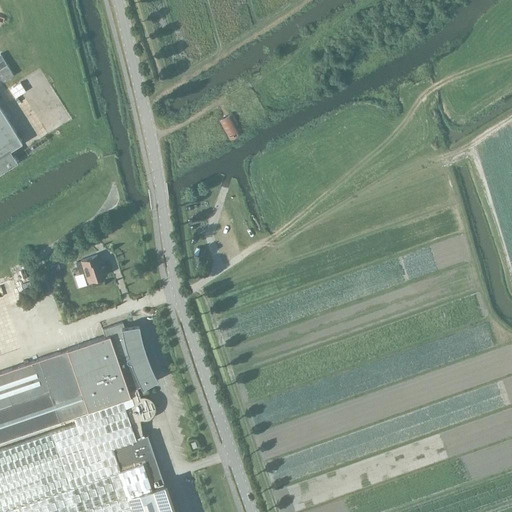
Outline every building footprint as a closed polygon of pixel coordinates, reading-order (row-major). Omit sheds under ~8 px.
[(0,7),(0,34),(13,24),(0,7)] [(48,88),(46,80),(36,84),(39,91),(48,88)] [(22,142),(0,106),(0,172),(17,161),(10,149),(22,142)] [(229,139),(243,132),(232,113),(219,120),(229,139)] [(107,274),(104,267),(101,268),(97,255),(76,262),(80,274),(77,275),(81,286),(89,283),(88,281),(107,274)] [(123,321),(102,328),(105,336),(109,334),(133,404),(125,406),(136,438),(144,435),(144,433),(143,433),(142,433),(141,424),(140,420),(142,420),(144,420),(145,420),(147,420),(148,419),(150,418),(151,418),(152,416),(153,415),(154,413),(155,411),(155,409),(155,407),(155,405),(155,404),(154,402),(153,400),(152,399),(150,397),(148,396),(146,396),(144,395),(142,395),(140,395),(138,389),(140,388),(155,380),(157,379),(153,370),(149,361),(146,352),(143,343),(141,333),(139,324),(136,324),(124,326),(123,321)] [(0,440),(73,416),(98,408),(100,415),(125,406),(133,404),(109,334),(105,336),(94,340),(1,371),(0,371),(0,440)] [(0,511),(132,511),(127,496),(164,483),(147,434),(144,435),(136,438),(125,406),(100,415),(98,408),(73,416),(76,423),(0,448),(0,511)] [(174,511),(164,483),(127,496),(132,511),(174,511)]
